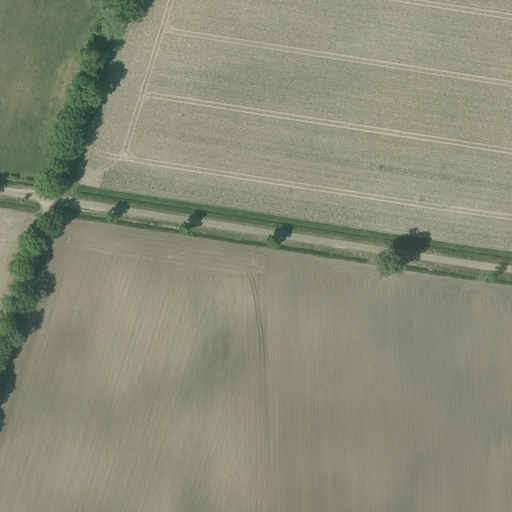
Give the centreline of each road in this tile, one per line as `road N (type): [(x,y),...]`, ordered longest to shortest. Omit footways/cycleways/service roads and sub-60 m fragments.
road 1 (unclassified): [(0,191),(511,269)]
road 2 (track): [(111,0),(49,199)]
road 3 (track): [(0,358),(49,199)]
